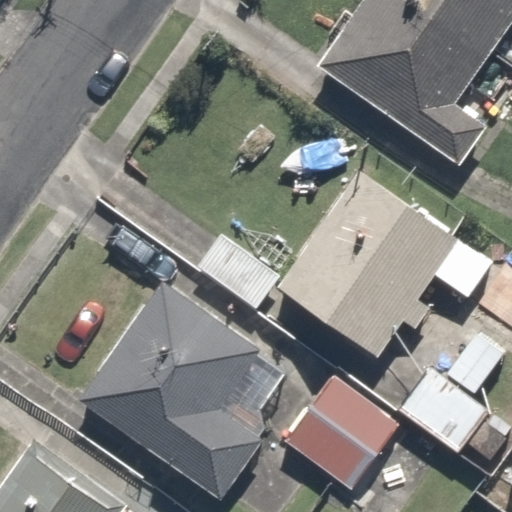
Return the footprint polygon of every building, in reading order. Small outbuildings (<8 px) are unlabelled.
[(472,87),(511,32),(511,0),(369,0),(322,65),(467,171),(509,114),(472,87)] [(484,313),(509,275),(359,177),(285,290),(392,359),(441,285),(484,313)] [(225,224),(193,269),(259,317),(291,271),(225,224)] [(269,347),(169,278),(84,400),(231,502),(271,444),(224,411),(269,347)] [(432,363),(398,412),(416,424),(462,455),(498,402),(482,391),(509,352),(477,330),(448,373),(432,363)] [(398,412),(335,370),(283,447),(364,501),(416,424),(398,412)] [(30,443),(0,488),(0,511),(129,511),(130,511),(30,443)]
